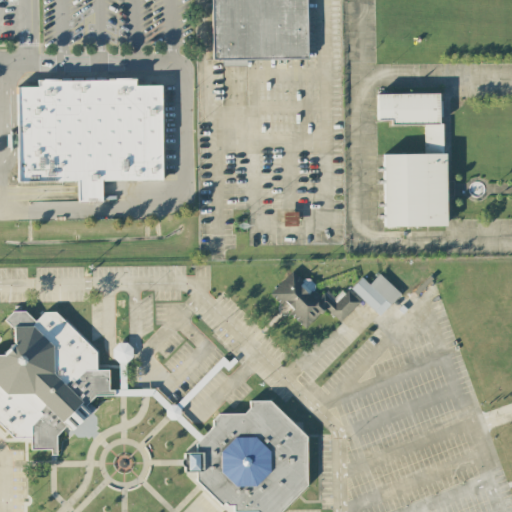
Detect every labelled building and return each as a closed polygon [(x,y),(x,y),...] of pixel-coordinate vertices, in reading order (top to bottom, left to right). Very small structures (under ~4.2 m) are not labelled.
[(212,0),(213,61),(222,61),(222,67),(245,66),(245,60),(306,59),(305,0),(212,0)] [(14,91),(15,185),(76,185),(76,200),(101,199),(101,179),(162,178),(161,88),(134,89),(134,81),(36,82),(36,90),(14,91)] [(376,94),(438,93),(438,123),(390,124),(390,119),(377,119),(376,94)] [(382,153),(444,153),(445,226),(384,227),(382,153)] [(297,226),(296,212),(282,212),(283,226),(297,226)] [(271,292),(280,301),(284,297),(290,303),(294,306),(289,312),(304,327),(323,308),(327,308),(340,320),(360,300),(344,285),(334,296),(324,287),(317,294),(313,290),(315,288),(314,283),(309,277),(304,277),(302,280),(292,270),(271,292)] [(350,287),(379,314),(400,293),(378,272),(369,282),(361,275),(350,287)] [(413,291),(416,294),(432,277),(429,274),(413,291)] [(0,394),(5,399),(5,407),(11,413),(36,412),(38,409),(41,412),(30,423),(31,448),(50,448),(50,453),(53,453),(56,453),(56,433),(66,423),(72,428),(80,420),(91,409),(85,404),(95,394),(113,394),(113,390),(113,387),(109,387),(108,367),(84,367),(74,377),(72,375),(73,374),(73,348),(67,342),(59,343),(24,308),(13,308),(3,318),(13,327),(14,337),(3,350),(0,350),(0,394)] [(113,346),(112,356),(118,361),(122,361),(127,361),(132,355),(132,346),(127,340),(118,340),(113,346)] [(182,453),(182,458),(180,459),(180,461),(180,463),(180,464),(181,466),(184,467),(184,472),(189,472),(195,472),(195,480),(201,486),(221,505),(223,503),(226,505),(232,505),(232,511),(280,511),(298,494),(306,486),(306,437),(269,400),(249,401),(248,408),(244,413),(218,414),(211,421),(212,428),(200,440),(195,445),(195,452),(182,453)]
